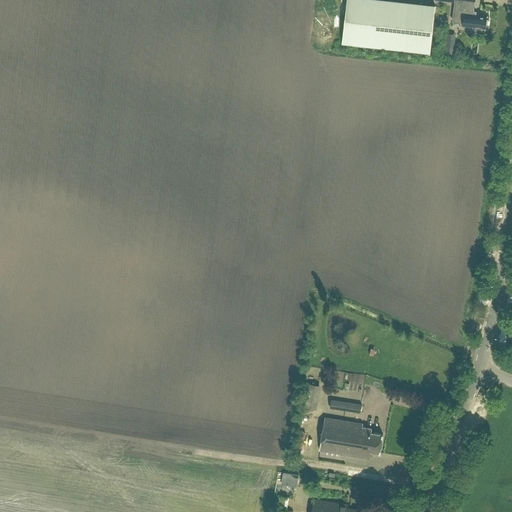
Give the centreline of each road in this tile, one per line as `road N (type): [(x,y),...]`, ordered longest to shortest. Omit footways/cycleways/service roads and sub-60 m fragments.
road 1 (tertiary): [(479,365),(511,186)]
road 2 (tertiary): [(419,511),(479,365)]
